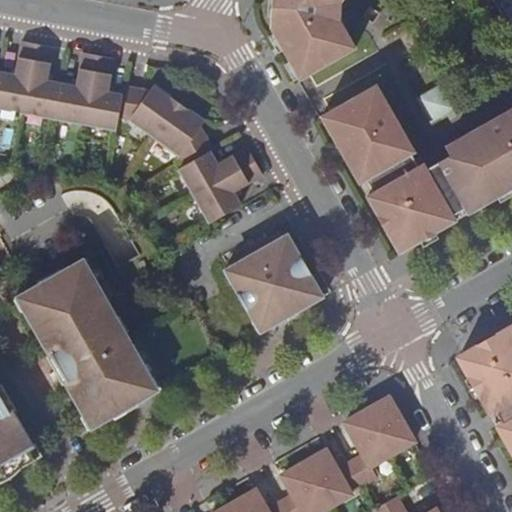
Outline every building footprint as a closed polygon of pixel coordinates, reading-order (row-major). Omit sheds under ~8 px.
[(270,0),(269,16),(274,18),(273,29),(281,44),(287,42),(291,50),(286,52),(302,81),(356,50),(340,22),(338,23),(336,18),(336,7),(341,4),(344,0),(270,0)] [(0,106),(114,128),(117,116),(129,118),(177,152),(183,164),(176,168),(208,221),(238,204),(231,192),(262,174),(246,146),(214,163),(208,151),(212,148),(198,124),(186,117),(190,110),(165,92),(161,99),(148,89),(123,84),(120,93),(107,90),(113,56),(108,55),(84,51),(80,50),(74,84),(45,79),(51,45),(20,39),(13,73),(0,70),(0,106)] [(287,42),(281,44),(286,52),(291,50),(287,42)] [(153,83),(148,89),(161,99),(165,92),(153,83)] [(443,86),(419,99),(426,112),(450,99),(443,86)] [(374,89),(322,118),(360,182),(367,179),(375,194),(369,197),(399,254),(458,220),(450,206),(462,200),(470,214),(511,190),(511,116),(505,121),(503,116),(491,122),(494,127),(468,143),(465,138),(447,148),(452,156),(428,170),(419,165),(405,142),(409,139),(400,125),(397,127),(390,116),(394,114),(386,100),(382,102),(374,89)] [(450,99),(426,112),(432,122),(455,109),(450,99)] [(202,118),(190,110),(186,117),(198,124),(202,118)] [(511,110),(503,116),(505,121),(511,116),(511,110)] [(491,122),(465,138),(468,143),(494,127),(491,122)] [(470,214),(462,200),(450,206),(458,220),(470,214)] [(228,269),(229,270),(284,239),(280,232),(225,264),(228,269)] [(257,320),(263,331),(318,299),(311,288),(315,285),(295,249),(290,251),(284,239),(229,270),(235,281),(231,284),(232,286),(252,320),(253,322),(257,320)] [(86,259),(79,262),(86,275),(89,274),(90,275),(94,273),(86,259)] [(88,418),(94,427),(152,394),(146,385),(151,382),(149,379),(123,333),(117,337),(114,332),(120,328),(90,275),(89,274),(86,275),(79,262),(20,296),(26,308),(21,310),(23,312),(50,359),(52,357),(66,382),(63,384),(82,417),(84,420),(88,418)] [(235,281),(229,270),(228,269),(222,274),(230,288),(232,286),(231,284),(235,281)] [(311,288),(318,299),(323,296),(317,285),(315,285),(311,288)] [(26,308),(20,296),(19,295),(12,299),(20,314),(23,312),(21,310),(26,308)] [(249,322),(256,334),(263,331),(257,320),(253,322),(252,320),(249,322)] [(511,325),(456,357),(491,416),(495,414),(509,406),(511,411),(511,420),(503,426),(498,429),(511,454),(511,325)] [(146,385),(152,394),(160,389),(153,377),(149,379),(151,382),(146,385)] [(0,383),(0,400),(7,413),(11,411),(13,413),(16,411),(1,384),(0,383)] [(326,511),(351,498),(350,495),(376,481),(370,469),(414,444),(387,396),(352,416),(343,421),(362,455),(335,470),(325,452),(282,477),(292,495),(266,510),(255,491),(218,511),(326,511)] [(0,480),(2,479),(34,461),(26,448),(31,445),(11,411),(7,413),(0,400),(0,480)] [(511,411),(509,406),(495,414),(503,426),(511,420),(511,411)] [(79,419),(86,431),(94,427),(88,418),(84,420),(82,417),(79,419)] [(35,443),(31,445),(26,448),(34,461),(43,456),(35,443)] [(404,511),(397,497),(371,511),(435,511),(435,510),(431,511),(404,511)]
